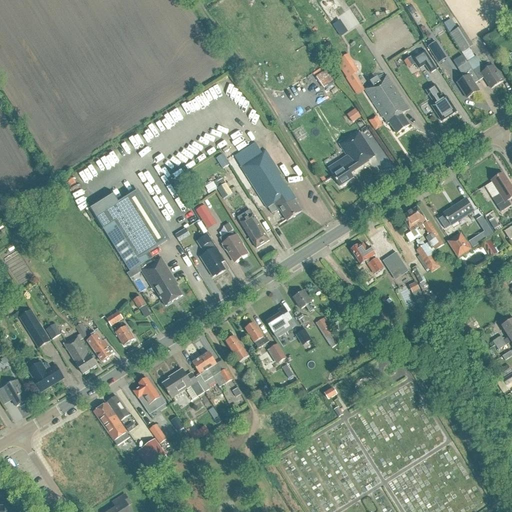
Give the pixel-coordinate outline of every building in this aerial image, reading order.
[(455,18),(462,25),(465,22),(459,15),(455,18)] [(447,28),(451,34),(453,33),(456,31),(450,21),(445,24),(447,28)] [(473,46),(461,28),(456,31),(453,33),(451,34),(449,35),(462,54),(473,46)] [(438,64),(446,59),(436,43),(428,48),(438,64)] [(426,65),(431,73),(437,70),(425,50),(413,58),(420,69),(426,65)] [(349,78),(353,75),(358,72),(348,57),(339,62),(349,78)] [(493,67),(486,71),(477,57),(467,63),(479,82),(484,78),(491,89),(502,82),(493,67)] [(474,85),(479,82),(467,63),(464,58),(457,62),(461,67),(458,69),(458,68),(452,72),(455,76),(453,77),(467,99),(478,92),(474,85)] [(326,72),(333,84),(344,78),(337,66),(326,72)] [(356,80),(353,75),(349,78),(346,80),(349,84),(356,80)] [(396,135),(409,126),(402,115),(409,111),(386,76),(364,91),(380,115),(381,115),(388,125),(389,124),(396,135)] [(436,100),(438,103),(432,107),(441,123),(456,113),(447,98),(440,102),(438,99),(442,96),(436,86),(426,93),(432,103),(436,100)] [(474,107),(469,110),(476,120),(481,117),(474,107)] [(356,110),(349,114),(354,122),(361,117),(356,110)] [(383,126),(376,116),(368,121),(375,131),(383,126)] [(314,131),(308,138),(317,145),(323,138),(314,131)] [(368,162),(375,157),(358,133),(339,146),(350,162),(344,166),(346,168),(332,177),(339,188),(342,186),(342,187),(346,185),(346,184),(353,179),(351,175),(369,163),(368,162)] [(141,137),(139,145),(151,149),(154,141),(141,137)] [(136,139),(125,145),(129,151),(139,145),(136,139)] [(274,205),(278,211),(279,210),(287,222),(301,213),(294,201),(296,199),(265,151),(258,155),(256,152),(259,150),(255,144),(235,157),(239,163),(238,164),(266,209),(273,205),(274,206),(274,205)] [(157,159),(164,155),(158,145),(151,149),(157,159)] [(126,147),(85,170),(92,181),(132,158),(126,147)] [(182,208),(150,152),(139,158),(171,214),(182,208)] [(223,153),(215,158),(222,170),(229,166),(223,153)] [(165,171),(172,166),(165,155),(157,161),(165,171)] [(173,167),(165,172),(172,184),(180,180),(173,167)] [(500,195),(493,200),(501,213),(511,207),(508,202),(511,198),(511,188),(503,174),(491,182),(500,195)] [(174,184),(180,194),(186,190),(180,180),(174,184)] [(226,183),(216,189),(223,200),(232,194),(226,183)] [(76,192),(82,200),(91,193),(85,185),(76,192)] [(186,205),(193,201),(188,191),(180,195),(186,205)] [(96,219),(130,273),(140,267),(142,270),(140,271),(152,290),(154,289),(160,298),(159,299),(161,301),(165,307),(182,296),(175,285),(176,284),(161,259),(154,263),(152,259),(148,253),(166,241),(136,193),(118,205),(112,196),(90,210),(96,219)] [(444,216),(438,221),(444,231),(451,227),(473,212),(466,200),(443,215),(444,216)] [(205,206),(196,211),(202,220),(210,215),(205,206)] [(432,241),(438,249),(444,245),(428,222),(427,223),(417,208),(401,219),(411,233),(419,228),(421,231),(424,228),(430,236),(426,239),(429,243),(432,241)] [(256,249),(269,241),(250,211),(237,219),(256,249)] [(486,215),(493,231),(502,227),(495,211),(486,215)] [(477,221),(487,236),(491,232),(481,218),(477,221)] [(201,223),(196,226),(202,236),(207,233),(201,223)] [(219,239),(223,245),(235,263),(247,255),(240,245),(239,246),(231,232),(219,239)] [(180,233),(175,236),(179,242),(184,239),(180,233)] [(201,250),(212,243),(208,236),(197,243),(201,250)] [(449,243),(455,252),(458,257),(471,249),(467,244),(466,245),(460,236),(449,243)] [(499,254),(506,250),(499,236),(492,240),(499,254)] [(482,246),(490,258),(497,254),(489,241),(482,246)] [(191,242),(184,246),(190,255),(196,251),(191,242)] [(376,275),(383,270),(376,260),(374,261),(372,259),(375,256),(370,249),(367,251),(363,245),(358,248),(358,247),(351,252),(361,266),(367,262),(376,275)] [(439,268),(424,246),(416,251),(431,274),(439,268)] [(200,258),(213,278),(216,276),(217,277),(225,272),(216,258),(220,256),(216,249),(200,258)] [(390,257),(396,265),(388,271),(393,279),(407,270),(395,253),(390,257)] [(412,270),(420,285),(425,281),(418,267),(412,270)] [(202,272),(206,279),(210,276),(206,269),(202,272)] [(421,293),(417,285),(409,289),(413,297),(421,293)] [(310,313),(314,310),(310,304),(311,304),(304,293),(294,300),(301,311),(305,307),(310,313)] [(139,311),(145,307),(140,297),(133,301),(139,311)] [(267,319),(275,332),(279,338),(295,327),(293,323),(283,309),(267,319)] [(124,319),(134,316),(133,310),(123,314),(124,319)] [(50,342),(31,311),(20,318),(39,349),(50,342)] [(111,328),(123,320),(119,314),(107,321),(111,328)] [(315,324),(331,349),(341,343),(338,338),(325,318),(315,324)] [(504,319),(500,322),(503,328),(508,325),(504,319)] [(502,329),(509,339),(511,337),(511,322),(508,325),(503,328),(502,329)] [(83,340),(88,337),(81,325),(75,329),(83,340)] [(245,330),(258,350),(269,343),(265,337),(263,338),(254,325),(245,330)] [(53,341),(61,336),(55,326),(46,331),(53,341)] [(129,343),(134,340),(130,333),(130,332),(127,328),(127,327),(124,329),(122,326),(115,331),(117,334),(115,334),(124,348),(126,346),(127,347),(129,345),(129,343)] [(311,342),(319,338),(314,326),(305,330),(311,342)] [(249,358),(257,354),(245,331),(237,335),(249,358)] [(101,364),(111,357),(106,350),(110,348),(105,340),(102,342),(97,335),(86,343),(101,364)] [(83,376),(96,367),(90,357),(89,357),(76,337),(64,346),(77,366),(76,366),(83,376)] [(244,361),(247,359),(243,351),(234,337),(226,342),(234,357),(235,356),(239,363),(243,361),(244,361)] [(496,348),(504,343),(501,338),(493,343),(496,348)] [(278,344),(287,362),(295,357),(287,340),(278,344)] [(59,341),(53,346),(60,355),(66,350),(59,341)] [(496,348),(498,351),(506,347),(504,343),(496,348)] [(277,346),(269,351),(278,365),(285,360),(277,346)] [(511,357),(511,356),(510,353),(502,358),(505,362),(511,357)] [(209,354),(201,359),(213,379),(216,385),(217,384),(220,389),(233,380),(226,370),(221,373),(216,365),(209,354)] [(201,359),(192,364),(200,376),(195,379),(204,393),(205,393),(205,392),(210,389),(216,385),(213,379),(201,359)] [(28,372),(33,381),(41,394),(64,380),(56,367),(51,370),(47,363),(43,366),(41,364),(28,372)] [(502,379),(511,372),(508,365),(497,372),(502,379)] [(174,379),(163,386),(172,399),(187,389),(188,391),(187,392),(192,400),(197,397),(204,393),(195,379),(194,380),(192,375),(187,378),(182,371),(173,377),(174,379)] [(140,388),(133,393),(137,400),(138,400),(149,416),(166,405),(165,403),(161,397),(159,399),(153,390),(146,380),(138,385),(140,388)] [(17,408),(28,401),(16,382),(4,389),(8,398),(10,397),(17,408)] [(336,395),(334,391),(326,396),(328,400),(336,395)] [(121,422),(129,416),(116,399),(108,405),(121,422)] [(118,448),(130,440),(121,427),(122,427),(107,405),(94,414),(109,436),(118,448)] [(333,411),(338,419),(343,416),(338,408),(333,411)] [(99,439),(88,420),(78,426),(80,428),(75,432),(85,448),(99,439)] [(199,441),(219,430),(215,422),(195,432),(199,441)] [(132,423),(125,428),(129,433),(135,428),(132,423)] [(160,445),(166,441),(156,426),(150,430),(160,445)] [(48,444),(50,447),(45,450),(52,461),(70,450),(62,436),(48,444)] [(145,455),(153,466),(166,456),(158,445),(157,446),(145,455)] [(89,454),(92,465),(100,463),(101,465),(118,461),(114,447),(89,454)] [(77,498),(79,496),(82,502),(100,491),(76,452),(58,463),(61,468),(59,470),(64,478),(67,476),(70,481),(68,483),(77,498)] [(130,511),(127,507),(131,505),(125,495),(113,503),(117,509),(111,511),(130,511)]
